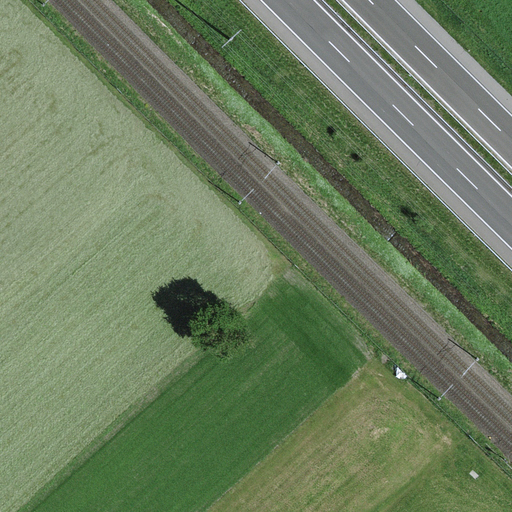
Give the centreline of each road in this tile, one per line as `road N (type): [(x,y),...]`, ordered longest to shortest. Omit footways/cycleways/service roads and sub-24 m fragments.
road 1 (motorway): [(290,0),(511,224)]
road 2 (motorway): [(511,140),(373,0)]
